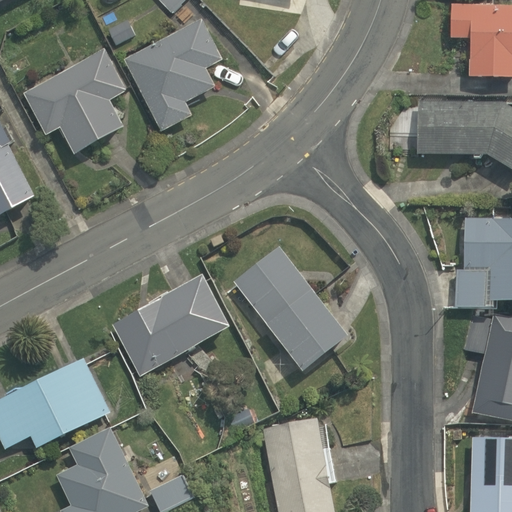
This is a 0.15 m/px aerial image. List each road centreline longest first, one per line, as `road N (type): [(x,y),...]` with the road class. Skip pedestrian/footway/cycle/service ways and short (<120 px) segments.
road 1 (residential): [(417,511),(408,292),(386,249),(288,141)]
road 2 (residential): [(288,141),(197,203),(0,308)]
road 3 (residential): [(380,0),(344,75),(288,141)]
